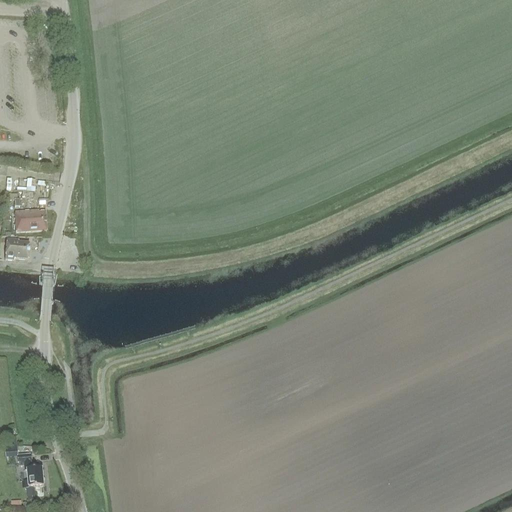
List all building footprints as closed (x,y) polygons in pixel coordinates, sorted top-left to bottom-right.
[(35,193),(36,182),(27,181),(26,192),(29,193),(33,193),(35,193)] [(45,214),(39,214),(39,212),(15,214),(16,234),(46,233),(45,214)] [(18,242),(7,241),(5,262),(14,262),(14,260),(28,262),(29,245),(18,244),(18,242)] [(18,457),(17,437),(16,437),(5,438),(6,459),(18,458),(18,457)] [(27,473),(28,483),(26,483),(27,489),(26,489),(27,498),(35,497),(34,489),(44,488),(42,470),(32,471),(31,464),(32,464),(31,456),(18,457),(19,468),(25,467),(25,473),(27,473)]
